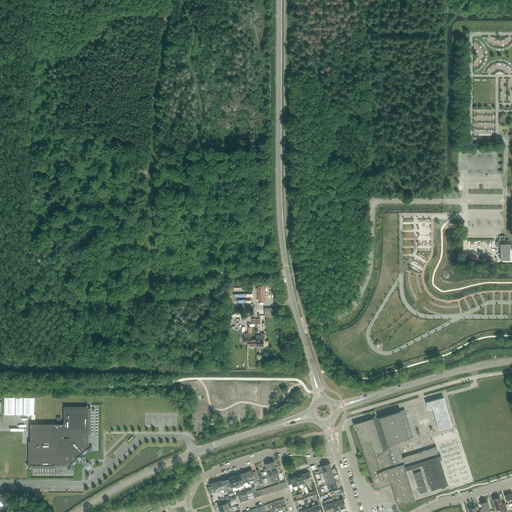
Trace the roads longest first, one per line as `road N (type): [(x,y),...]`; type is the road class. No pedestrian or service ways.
road 1 (unclassified): [(311,367),(280,229),(278,0)]
road 2 (unknown): [(181,0),(194,32),(188,55),(202,110),(190,152),(173,174),(178,197),(203,213),(206,242),(229,276)]
road 3 (track): [(150,297),(149,201),(169,0)]
road 4 (track): [(0,301),(179,296),(235,273),(286,272)]
road 5 (secondary): [(77,511),(185,455),(285,422)]
road 6 (track): [(372,201),(370,75),(354,0)]
road 7 (secondary): [(364,398),(511,360)]
road 8 (track): [(0,366),(131,367)]
